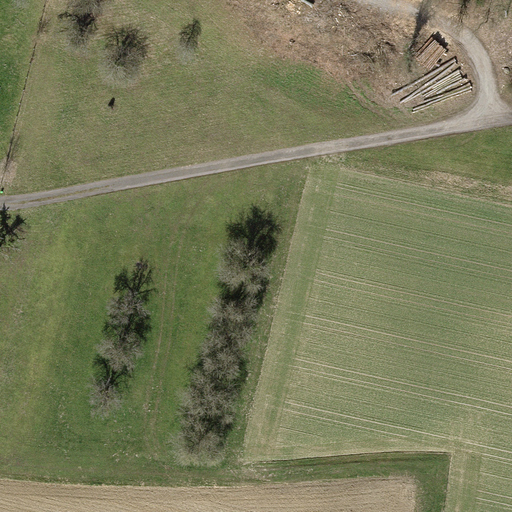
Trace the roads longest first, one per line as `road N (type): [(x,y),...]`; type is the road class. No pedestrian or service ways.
road 1 (residential): [(0,204),(511,118)]
road 2 (track): [(382,0),(435,16),(471,43),(488,121)]
